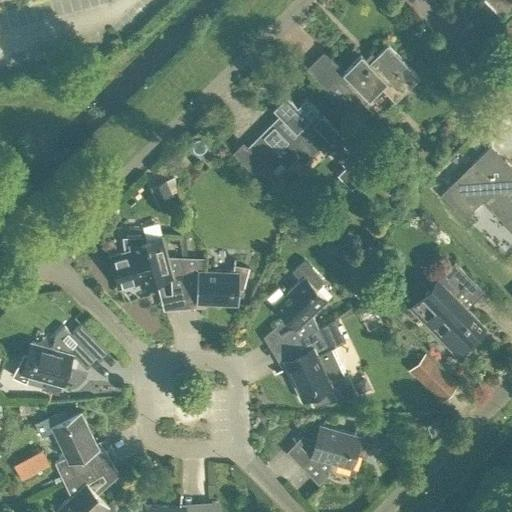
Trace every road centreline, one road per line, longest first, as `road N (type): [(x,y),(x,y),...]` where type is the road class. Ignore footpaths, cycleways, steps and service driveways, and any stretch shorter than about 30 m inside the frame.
road 1 (residential): [(379,511),(511,382),(511,97),(418,0)]
road 2 (residential): [(44,252),(305,0)]
road 3 (residential): [(142,357),(232,360),(239,451)]
road 4 (residential): [(239,451),(147,443),(142,357)]
road 5 (residential): [(142,357),(44,252)]
